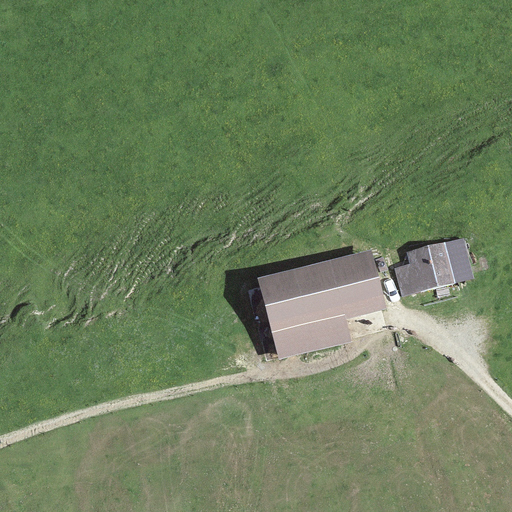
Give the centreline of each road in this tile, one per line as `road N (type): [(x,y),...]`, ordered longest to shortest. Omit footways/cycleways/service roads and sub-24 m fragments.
road 1 (track): [(402,319),(313,371),(221,381),(0,442)]
road 2 (track): [(511,409),(468,363),(396,314),(382,267)]
